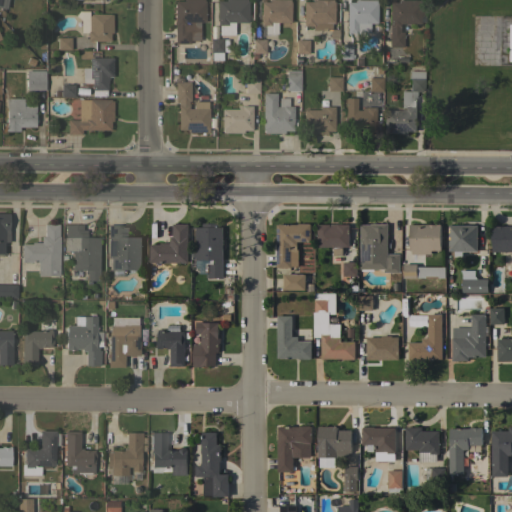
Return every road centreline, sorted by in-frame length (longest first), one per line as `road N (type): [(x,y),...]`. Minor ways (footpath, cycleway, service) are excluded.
road 1 (tertiary): [(511,170),(0,164)]
road 2 (tertiary): [(0,191),(511,196)]
road 3 (residential): [(0,398),(511,401)]
road 4 (residential): [(254,511),(257,169)]
road 5 (residential): [(151,192),(150,0)]
